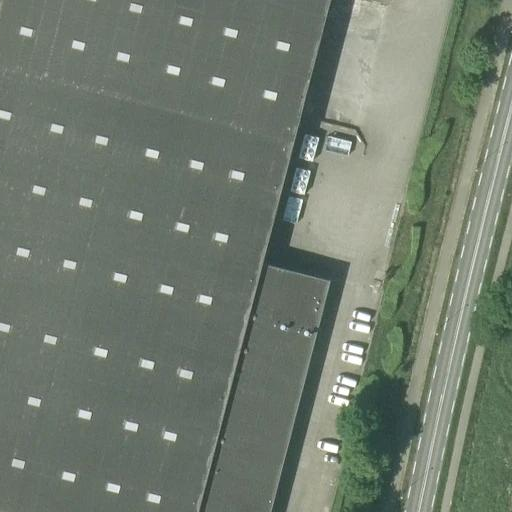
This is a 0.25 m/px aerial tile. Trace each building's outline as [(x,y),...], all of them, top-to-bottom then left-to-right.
[(0,0),(0,511),(270,511),(330,279),(263,262),(295,138),(331,0),(0,0)] [(346,100),(348,87),(318,82),(316,95),(346,100)] [(314,101),(311,114),(342,123),(346,110),(314,101)] [(294,193),(306,196),(313,167),(301,164),(294,193)] [(492,277),(495,253),(485,252),(482,275),(492,277)]
